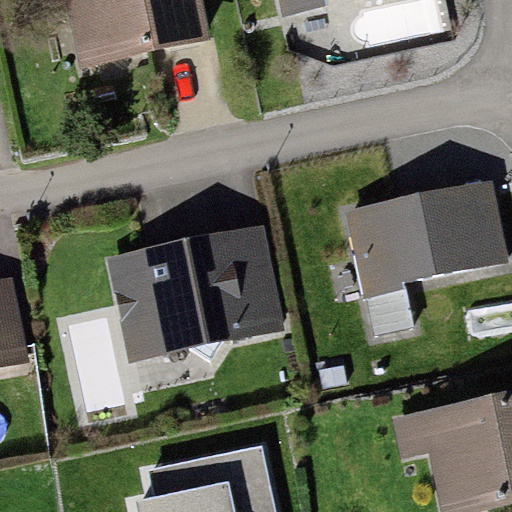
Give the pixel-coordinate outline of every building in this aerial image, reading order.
[(63,0),(75,74),(197,53),(188,0),(63,0)] [(276,0),(279,15),(326,6),(324,0),(276,0)] [(490,182),(344,214),(363,298),(404,289),(403,284),(507,261),(490,182)] [(264,225),(106,259),(128,363),(286,330),(264,225)] [(511,389),(392,415),(402,462),(428,456),(440,511),(475,511),(511,504),(511,389)] [(154,497),(136,501),(138,511),(273,511),(260,448),(148,470),(154,497)]
